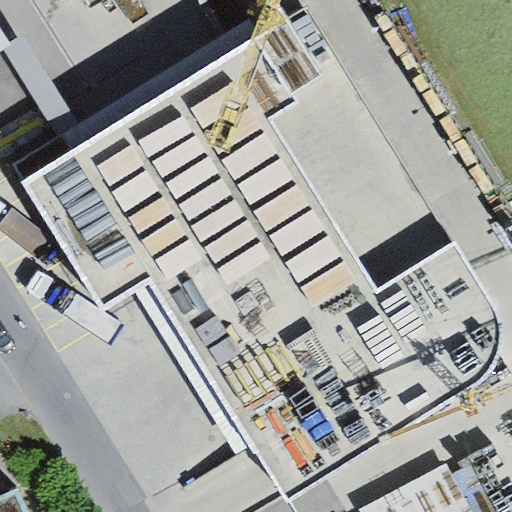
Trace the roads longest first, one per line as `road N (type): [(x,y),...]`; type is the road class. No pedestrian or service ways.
road 1 (unknown): [(307,511),(448,430),(473,401),(496,349),(496,285),(474,221),(335,0)]
road 2 (residential): [(0,261),(150,511)]
